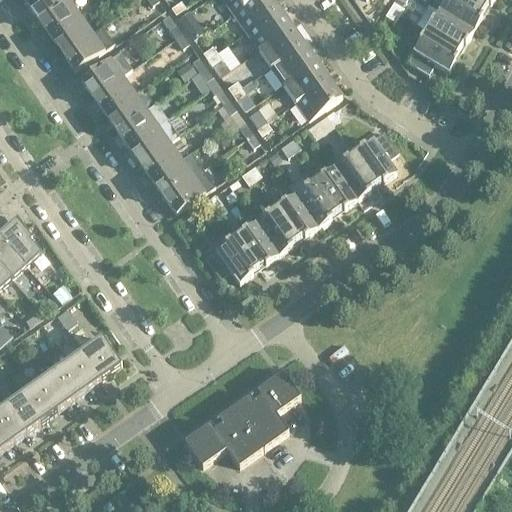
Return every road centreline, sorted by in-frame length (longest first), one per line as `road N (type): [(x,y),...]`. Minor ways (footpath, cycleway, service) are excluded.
road 1 (residential): [(235,355),(0,19)]
road 2 (residential): [(0,138),(180,394)]
road 3 (residential): [(283,320),(438,209),(473,157)]
road 4 (residential): [(473,157),(354,89),(294,0)]
road 5 (residential): [(311,511),(332,490),(345,430),(330,382),(283,320)]
road 6 (residential): [(14,511),(180,394)]
